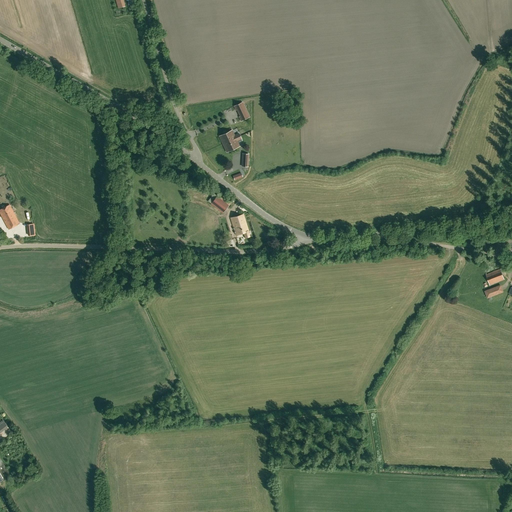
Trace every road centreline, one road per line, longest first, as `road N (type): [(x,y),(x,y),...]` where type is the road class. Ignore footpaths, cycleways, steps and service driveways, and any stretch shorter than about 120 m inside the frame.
road 1 (unclassified): [(0,248),(245,252),(311,238)]
road 2 (tertiary): [(196,159),(0,39)]
road 3 (tertiary): [(311,238),(511,221)]
road 4 (unclassified): [(196,159),(145,0)]
road 5 (tertiary): [(311,238),(275,222),(196,159)]
